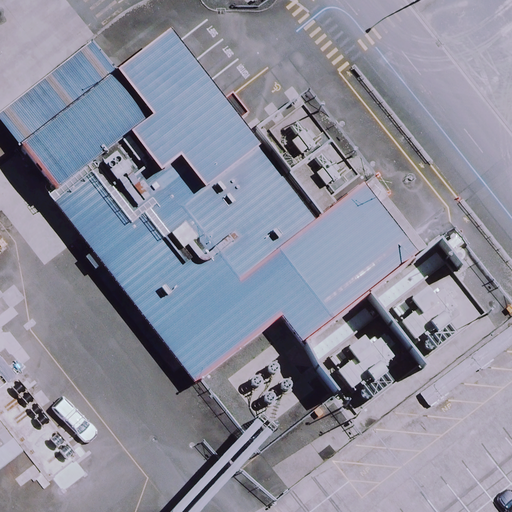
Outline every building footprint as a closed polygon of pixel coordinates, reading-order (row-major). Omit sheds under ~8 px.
[(72,49),(0,105),(0,169),(174,387),(247,329),(274,363),(390,271),(329,195),(291,225),(137,33),(89,70),(72,49)] [(419,316),(403,329),(428,363),(453,345),(441,329),(468,309),(442,273),(407,299),(419,316)] [(377,331),(348,353),(356,363),(339,376),(365,411),(399,386),(388,371),(400,362),(377,331)] [(44,404),(13,426),(51,483),(83,461),(44,404)] [(400,489),(361,438),(290,492),(305,511),(313,511),(361,476),(381,503),(400,489)]
